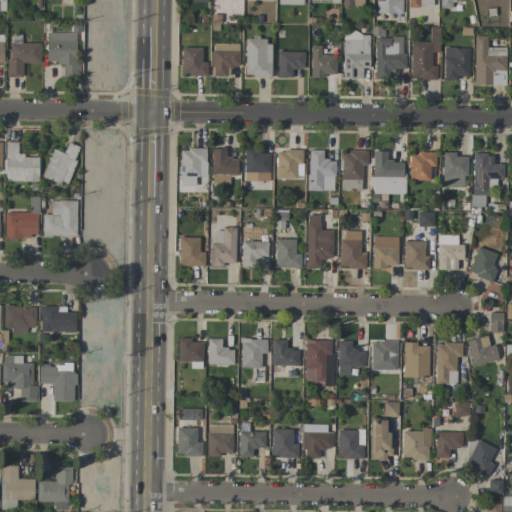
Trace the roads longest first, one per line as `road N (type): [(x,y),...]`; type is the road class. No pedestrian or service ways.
road 1 (residential): [(511,117),(0,109)]
road 2 (primary): [(149,195),(145,511)]
road 3 (residential): [(450,497),(146,491)]
road 4 (residential): [(451,305),(148,301)]
